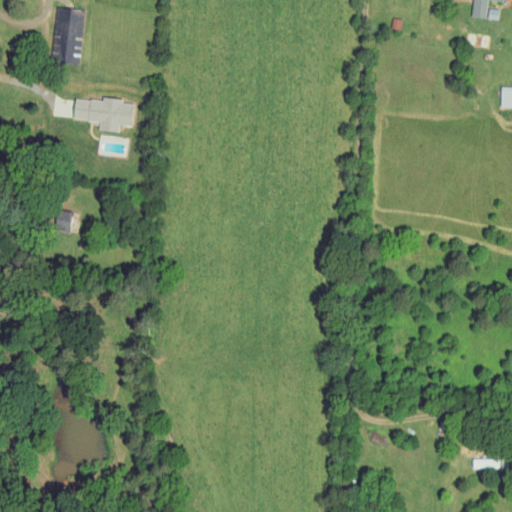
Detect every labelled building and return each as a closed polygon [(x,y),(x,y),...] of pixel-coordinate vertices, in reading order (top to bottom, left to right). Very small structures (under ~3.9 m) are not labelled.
[(471,0),(470,18),(485,19),(486,0),(491,0),(502,1),(502,0),(471,0)] [(83,10),(56,8),(52,61),(79,62),(83,10)] [(389,30),(398,31),(401,20),(392,18),(389,30)] [(465,45),(486,48),(488,36),(467,32),(465,45)] [(511,106),(511,86),(499,86),(499,106),(511,106)] [(72,118),(98,120),(97,129),(117,131),(118,123),(129,124),(131,102),(120,101),(121,97),(101,95),(100,99),(74,96),(72,118)] [(471,468),(506,468),(506,458),(471,458),(471,468)]
